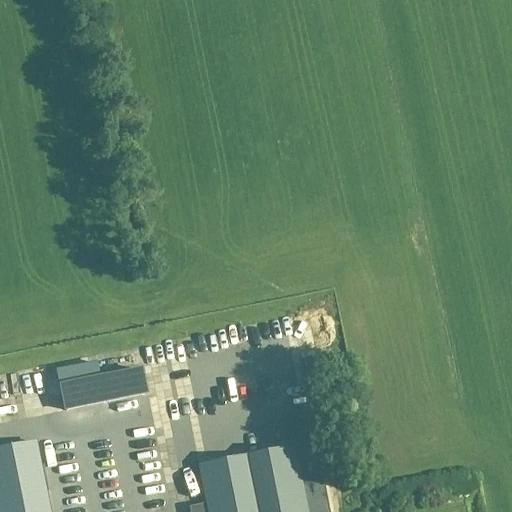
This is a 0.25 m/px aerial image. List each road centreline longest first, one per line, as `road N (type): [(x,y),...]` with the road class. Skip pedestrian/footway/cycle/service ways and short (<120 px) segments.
road 1 (unknown): [(273,370),(162,395),(164,455)]
road 2 (unknown): [(287,427),(164,455)]
